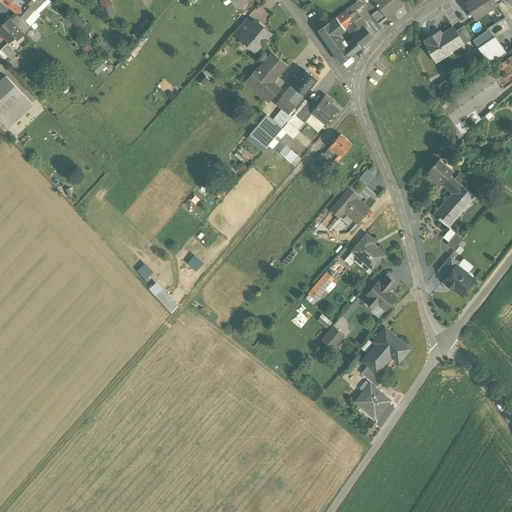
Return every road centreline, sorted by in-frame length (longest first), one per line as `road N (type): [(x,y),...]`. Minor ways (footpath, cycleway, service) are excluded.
road 1 (track): [(360,109),(344,114),(2,511)]
road 2 (residential): [(446,344),(427,315),(358,90)]
road 3 (residential): [(331,511),(446,344)]
road 4 (residential): [(358,90),(375,50),(440,0)]
